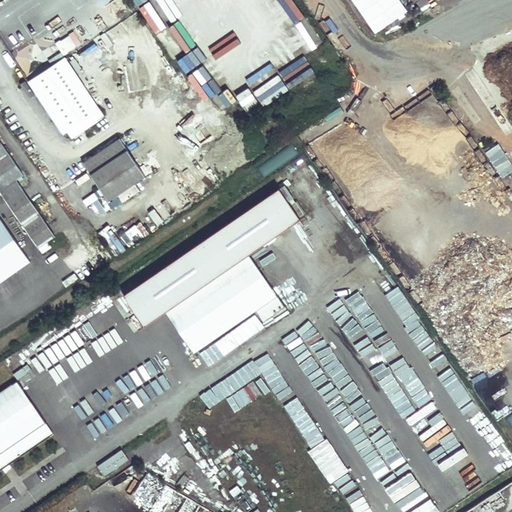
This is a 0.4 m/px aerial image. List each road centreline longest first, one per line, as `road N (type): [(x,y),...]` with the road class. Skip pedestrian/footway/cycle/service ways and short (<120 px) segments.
road 1 (unknown): [(42,511),(331,309)]
road 2 (unknown): [(339,113),(371,84),(372,70),(360,57),(430,51),(463,67),(511,137)]
